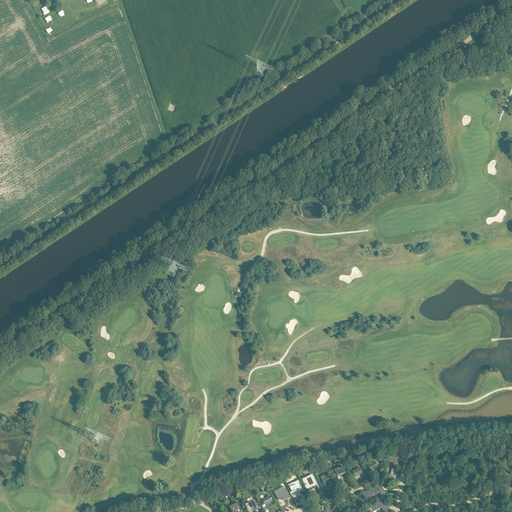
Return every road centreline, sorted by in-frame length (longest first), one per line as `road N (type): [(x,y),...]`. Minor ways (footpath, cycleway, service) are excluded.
road 1 (track): [(0,349),(511,12)]
road 2 (track): [(0,267),(399,0)]
road 3 (track): [(131,511),(309,462),(511,437)]
